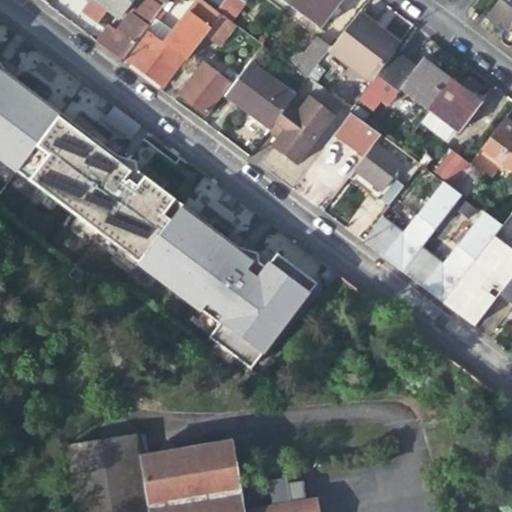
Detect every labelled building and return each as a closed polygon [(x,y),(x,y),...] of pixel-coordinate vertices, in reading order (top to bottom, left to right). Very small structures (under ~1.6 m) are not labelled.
[(92,0),(102,7),(116,18),(129,0),(92,0)] [(184,60),(204,35),(220,14),(215,10),(201,0),(196,0),(173,31),(158,20),(164,12),(160,10),(148,27),(122,60),(135,67),(160,87),(182,59),(184,60)] [(201,0),(215,10),(222,0),(201,0)] [(241,1),(239,0),(222,0),(215,10),(220,14),(227,19),(241,1)] [(293,0),(288,7),(317,30),(340,0),(293,0)] [(511,0),(495,0),(483,17),(499,29),(501,30),(499,33),(498,37),(500,42),(504,45),(510,46),(511,44),(511,0)] [(386,5),(375,21),(402,40),(413,24),(386,5)] [(148,27),(128,11),(117,27),(109,23),(96,41),(122,60),(148,27)] [(232,23),(227,19),(220,14),(204,35),(217,44),(232,23)] [(358,14),(330,48),(329,50),(371,82),(391,52),(398,44),(380,30),(358,14)] [(306,79),(329,50),(330,48),(317,38),(303,54),(295,48),(285,63),(306,79)] [(391,52),(371,82),(356,101),(371,112),(378,102),(385,107),(398,90),(427,112),(450,80),(434,68),(422,59),(414,70),(407,65),(391,52)] [(247,113),(269,129),(286,106),(295,95),(251,62),(225,96),(247,113)] [(230,84),(232,81),(236,75),(231,72),(225,80),(203,63),(179,94),(192,104),(203,113),(227,82),(230,84)] [(293,311),(314,284),(275,255),(264,269),(256,263),(238,249),(134,172),(116,158),(0,70),(0,155),(4,150),(42,179),(36,187),(98,234),(105,226),(124,240),(117,248),(220,325),(210,339),(250,369),(272,339),(267,335),(288,307),(293,311)] [(462,90),(450,80),(427,112),(455,133),(479,103),(462,90)] [(296,113),(286,106),(269,129),(265,134),(275,141),(270,147),(283,157),(296,166),(331,118),(307,98),(296,113)] [(101,121),(129,142),(140,128),(112,107),(101,121)] [(479,148),(511,172),(511,127),(501,119),(479,148)] [(373,145),(354,172),(364,179),(380,191),(399,165),(373,145)] [(0,155),(0,159),(36,187),(42,179),(4,150),(0,155)] [(133,162),(116,158),(134,172),(133,162)] [(441,181),(450,187),(464,168),(454,160),(438,179),(441,181)] [(467,164),(464,168),(450,187),(459,194),(462,197),(480,174),(467,164)] [(441,181),(402,232),(387,253),(383,258),(401,272),(406,267),(421,246),(459,194),(450,187),(441,181)] [(387,207),(400,189),(391,184),(379,201),(387,207)] [(481,211),(423,289),(429,293),(442,302),(500,224),(481,211)] [(402,232),(380,216),(365,236),(377,245),(387,253),(402,232)] [(98,234),(117,248),(124,240),(105,226),(98,234)] [(511,240),(501,232),(473,270),(490,283),(511,253),(511,240)] [(443,262),(421,246),(406,267),(427,283),(443,262)] [(238,249),(256,263),(255,254),(245,252),(238,249)] [(511,274),(498,293),(511,303),(511,274)] [(272,339),(293,311),(288,307),(267,335),(272,339)] [(135,435),(65,446),(75,511),(312,511),(308,487),(245,498),(244,489),(236,490),(227,440),(172,450),(171,445),(162,439),(158,447),(159,452),(139,456),(135,435)]
